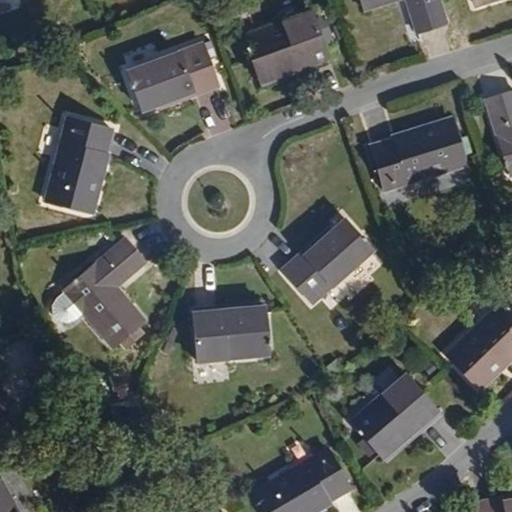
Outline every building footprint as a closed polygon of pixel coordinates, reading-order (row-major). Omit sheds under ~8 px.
[(435,21),(427,0),(350,0),(353,8),(377,0),(396,0),(407,30),(435,21)] [(314,54),(299,10),(229,34),(243,72),(288,57),(290,62),(314,54)] [(204,83),(190,43),(115,69),(129,109),(145,103),(204,83)] [(245,78),(290,62),(288,57),(243,72),(245,78)] [(147,108),(206,88),(204,83),(145,103),(147,108)] [(486,175),(511,166),(511,124),(502,128),(491,91),(462,99),(486,175)] [(79,209),(101,125),(55,113),(33,197),(79,209)] [(443,164),(429,120),(347,146),(361,191),(443,164)] [(301,300),(361,246),(332,215),(320,226),(273,268),(301,300)] [(273,268),(320,226),(316,222),(269,264),(273,268)] [(130,322),(102,286),(132,263),(114,239),(51,287),(54,290),(42,298),(40,305),(40,311),(45,318),(53,320),(59,319),(70,311),(98,348),(130,322)] [(470,386),(511,346),(511,303),(501,292),(437,352),(470,386)] [(251,306),(250,300),(205,304),(206,311),(251,306)] [(255,347),(251,306),(206,311),(205,304),(179,307),(183,353),(255,347)] [(424,409),(394,373),(339,420),(365,451),(401,421),(405,425),(424,409)] [(369,455),(405,425),(401,421),(365,451),(369,455)] [(257,511),(298,511),(342,485),(317,444),(244,490),(257,511)] [(453,506),(511,494),(511,490),(452,501),(453,506)] [(511,511),(511,494),(453,506),(454,511),(511,511)] [(198,511),(192,504),(188,507),(182,498),(171,506),(176,511),(198,511)]
